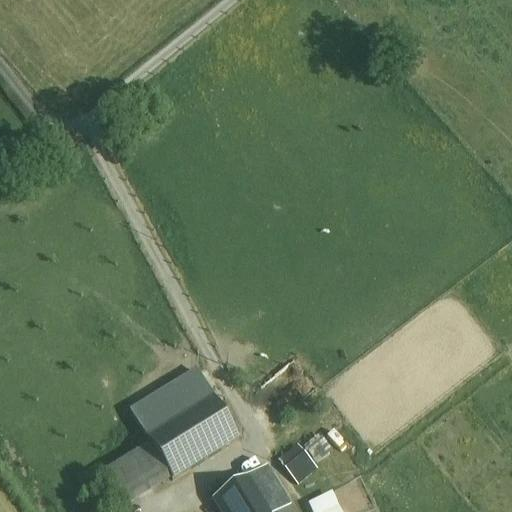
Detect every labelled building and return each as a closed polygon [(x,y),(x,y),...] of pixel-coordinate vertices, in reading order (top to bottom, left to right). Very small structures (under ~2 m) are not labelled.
[(197,372),(131,413),(148,440),(214,400),(197,372)] [(214,400),(148,440),(152,447),(168,474),(173,481),(239,440),(214,400)] [(152,447),(100,479),(117,506),(168,474),(152,447)] [(301,452),(282,467),(298,486),(317,470),(301,452)] [(294,511),(267,468),(252,477),(273,511),(294,511)] [(273,511),(252,477),(213,501),(220,511),(273,511)] [(336,511),(329,496),(309,506),(311,511),(336,511)]
